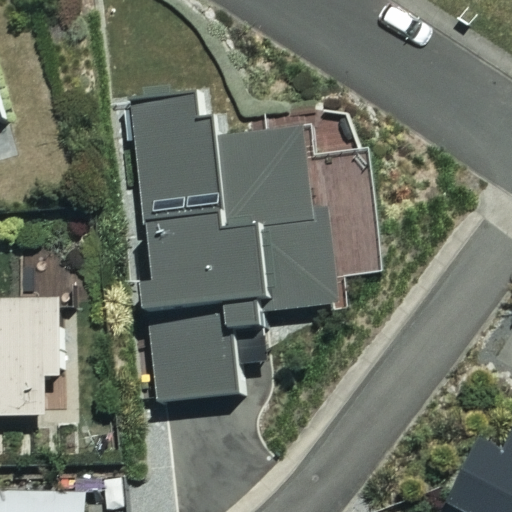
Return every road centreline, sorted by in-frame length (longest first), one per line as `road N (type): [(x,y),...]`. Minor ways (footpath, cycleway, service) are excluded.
road 1 (residential): [(299,511),(511,230)]
road 2 (residential): [(511,139),(294,0)]
